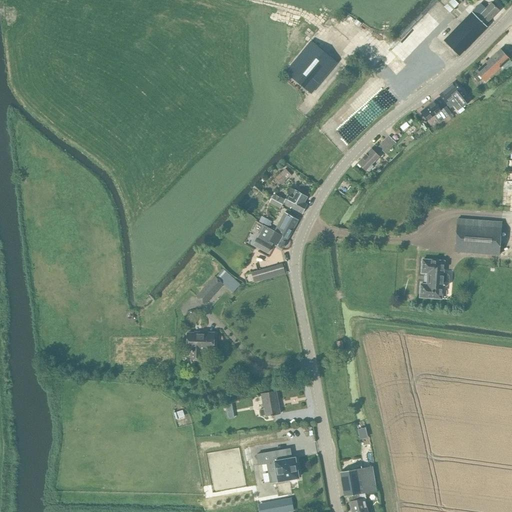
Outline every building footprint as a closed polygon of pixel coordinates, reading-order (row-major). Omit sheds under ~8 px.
[(450,13),(459,4),(455,0),(450,0),(444,7),(450,13)] [(472,12),(472,11),(443,40),(459,55),(487,27),(485,25),(499,10),(491,3),(486,8),(481,3),(472,12)] [(285,72),(295,80),(311,93),(337,62),(311,41),(285,72)] [(475,71),(484,80),(485,82),(500,67),(505,73),(511,66),(511,62),(509,59),(510,58),(500,48),(475,71)] [(447,88),(439,94),(446,103),(447,104),(450,108),(454,105),(457,110),(458,110),(460,113),(464,110),(462,107),(464,105),(466,103),(470,101),(466,96),(464,93),(455,82),(447,88)] [(427,120),(441,110),(434,101),(421,111),(427,120)] [(451,113),(446,106),(441,110),(446,117),(451,113)] [(406,122),(399,127),(403,131),(407,128),(414,123),(411,119),(407,122),(406,122)] [(388,136),(378,146),(386,153),(395,143),(388,136)] [(357,162),(357,163),(365,170),(379,156),(371,148),(357,162)] [(281,184),(287,178),(291,175),(285,169),(280,173),(275,178),(281,184)] [(305,203),(308,196),(295,190),(292,196),(288,194),(285,199),(274,194),(270,203),(282,209),(284,205),(302,214),(307,204),(305,203)] [(285,212),(275,231),(288,239),(298,219),(285,212)] [(272,221),(266,218),(263,223),(269,226),(272,221)] [(499,255),(501,227),(457,224),(455,252),(499,255)] [(256,238),(253,244),(268,252),(271,246),(271,245),(273,243),(283,249),(288,239),(275,231),(264,225),(258,238),(257,238),(257,237),(256,238)] [(421,284),(420,297),(442,299),(442,287),(445,287),(448,286),(448,285),(449,284),(449,283),(449,282),(450,281),(450,280),(450,279),(450,278),(449,277),(449,276),(448,274),(446,273),(443,273),(444,261),(422,259),(421,273),(427,273),(427,284),(421,284)] [(259,270),(251,273),(254,282),(254,283),(286,274),(283,264),(275,266),(276,271),(261,275),(259,270)] [(215,276),(197,296),(205,303),(223,284),(216,277),(215,276)] [(214,333),(209,333),(195,332),(195,333),(187,333),(187,349),(191,349),(190,359),(202,360),(202,350),(214,350),(214,333)] [(261,393),(264,409),(260,409),(259,411),(260,415),(261,416),(265,415),(265,416),(280,413),(276,391),(261,393)] [(226,411),(227,419),(234,418),(233,411),(232,409),(226,411)] [(183,410),(174,413),(176,420),(185,417),(183,410)] [(267,463),(268,472),(270,483),(278,481),(290,479),(290,481),(297,480),(296,478),(298,477),(295,458),(278,461),(277,451),(256,454),(258,465),(267,463)] [(373,465),(339,471),(343,495),(377,489),(373,465)] [(353,501),(350,501),(351,511),(367,511),(365,498),(364,498),(360,499),(359,494),(352,495),(353,500),(353,501)] [(291,498),(258,504),(259,511),(287,511),(293,511),(291,498)]
